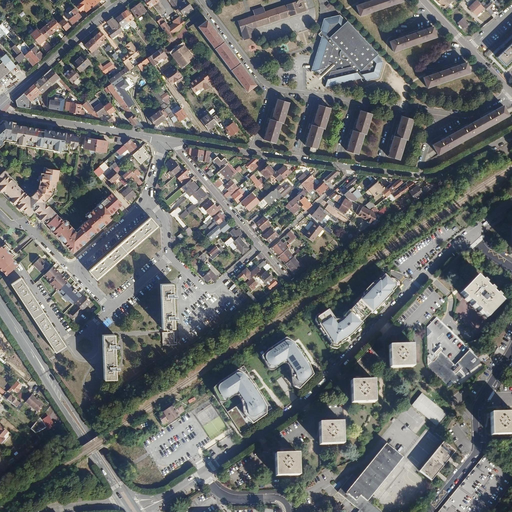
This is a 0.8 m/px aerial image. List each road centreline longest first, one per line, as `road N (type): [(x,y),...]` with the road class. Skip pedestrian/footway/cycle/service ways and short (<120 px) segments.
road 1 (residential): [(204,472),(302,404),(466,238)]
road 2 (residential): [(427,511),(474,455),(477,405),(511,348)]
road 3 (residential): [(0,108),(164,138)]
road 4 (tertiary): [(0,103),(124,0)]
road 5 (residential): [(148,201),(72,269),(110,309)]
road 6 (primary): [(48,377),(122,501)]
road 7 (primary): [(129,496),(48,377)]
road 8 (residential): [(172,139),(260,245)]
road 9 (unknown): [(286,504),(357,468),(396,425)]
road 10 (residential): [(263,250),(351,167)]
road 11 (residential): [(260,245),(207,288),(169,256)]
